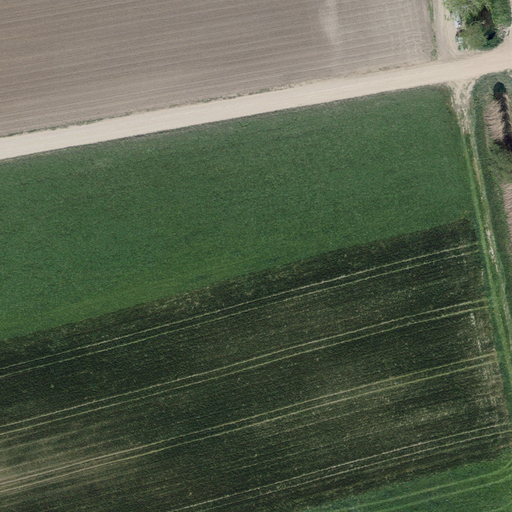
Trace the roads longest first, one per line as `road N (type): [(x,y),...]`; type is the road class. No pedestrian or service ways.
road 1 (track): [(0,150),(478,72)]
road 2 (track): [(511,353),(441,0)]
